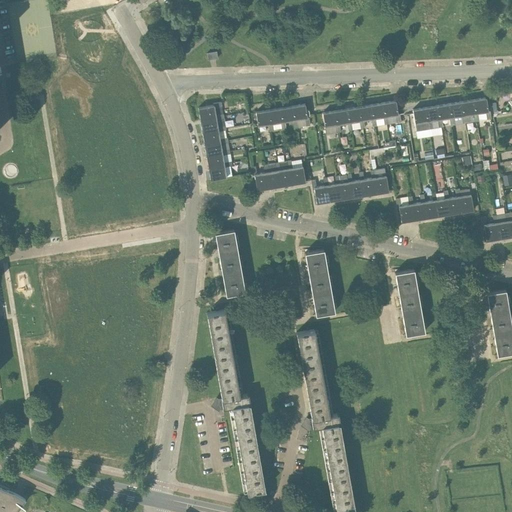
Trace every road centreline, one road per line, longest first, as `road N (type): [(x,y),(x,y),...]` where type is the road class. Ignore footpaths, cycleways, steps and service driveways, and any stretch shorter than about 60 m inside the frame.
road 1 (residential): [(163,88),(511,71)]
road 2 (residential): [(511,275),(193,197)]
road 3 (residential): [(158,499),(192,225)]
road 4 (unknown): [(80,243),(108,451)]
road 5 (residential): [(0,256),(192,225)]
road 6 (secondary): [(158,499),(47,475),(0,454)]
road 7 (residential): [(284,511),(300,404),(294,371)]
